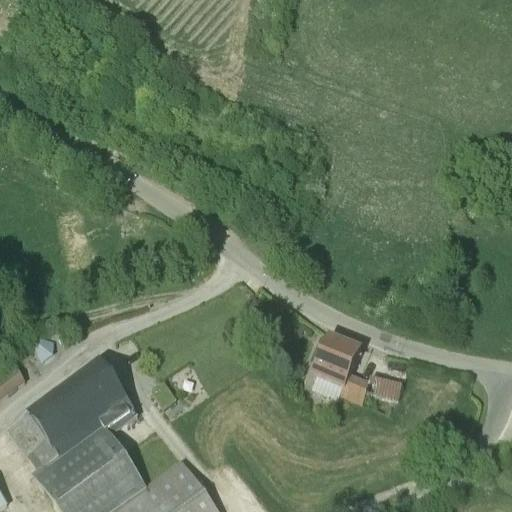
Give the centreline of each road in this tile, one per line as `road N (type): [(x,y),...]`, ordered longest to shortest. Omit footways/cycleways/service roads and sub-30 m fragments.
road 1 (tertiary): [(511,372),(429,356),(331,320),(127,179),(0,105)]
road 2 (track): [(204,294),(51,326),(0,350)]
